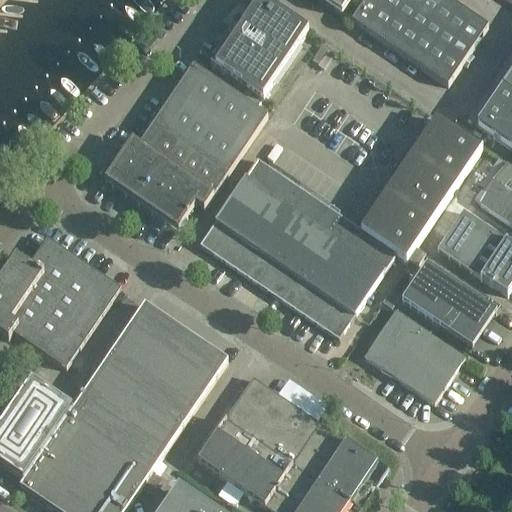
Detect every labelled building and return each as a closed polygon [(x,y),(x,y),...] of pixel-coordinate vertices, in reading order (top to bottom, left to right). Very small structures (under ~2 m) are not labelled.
[(313,0),(341,18),(353,1),(363,7),(352,25),(450,92),(492,31),(446,0),(313,0)] [(260,2),(237,35),(285,68),(308,34),(260,2)] [(229,38),(210,66),(220,73),(222,71),(250,91),(263,101),(285,68),(237,35),(233,41),(229,38)] [(245,154),(268,120),(193,69),(139,148),(133,144),(105,185),(178,235),(196,208),(204,214),(245,154)] [(511,77),(502,93),(511,100),(511,77)] [(480,125),(477,129),(511,152),(511,100),(502,93),(480,126),(480,125)] [(407,265),(482,153),(436,123),(361,234),(258,164),(200,250),(339,344),(355,321),(354,320),(396,258),(407,265)] [(480,193),(473,203),(479,206),(478,207),(511,230),(511,171),(506,167),(486,196),(480,193)] [(493,290),(508,300),(511,294),(511,250),(506,247),(507,246),(463,216),(437,255),(492,291),(493,290)] [(120,294),(46,244),(28,270),(16,261),(0,284),(0,339),(9,345),(13,339),(66,375),(120,294)] [(427,269),(402,306),(473,353),(498,317),(427,269)] [(0,433),(0,471),(24,487),(19,494),(46,511),(128,511),(227,366),(144,309),(72,415),(31,387),(0,433)] [(464,363),(395,316),(364,362),(433,409),(464,363)] [(253,383),(225,424),(354,511),(364,511),(389,475),(253,383)] [(354,511),(225,424),(225,425),(197,466),(264,511),(354,511)] [(167,511),(204,511),(179,495),(167,511)]
